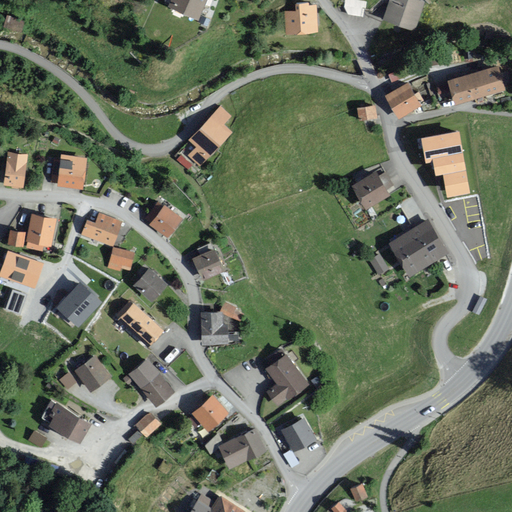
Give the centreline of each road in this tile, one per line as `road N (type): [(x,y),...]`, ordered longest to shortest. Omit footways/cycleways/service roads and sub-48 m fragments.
road 1 (residential): [(0,46),(64,75),(116,132),(141,147),(183,137),(221,94),(264,71),(319,69),(377,91)]
road 2 (residential): [(215,377),(195,344),(188,277),(143,225),(85,199),(0,193)]
road 3 (residential): [(466,381),(450,368),(438,332),(462,311),(467,280),(400,159),(391,124)]
road 4 (residential): [(306,501),(259,423),(215,377)]
road 5 (secondary): [(403,426),(306,501)]
